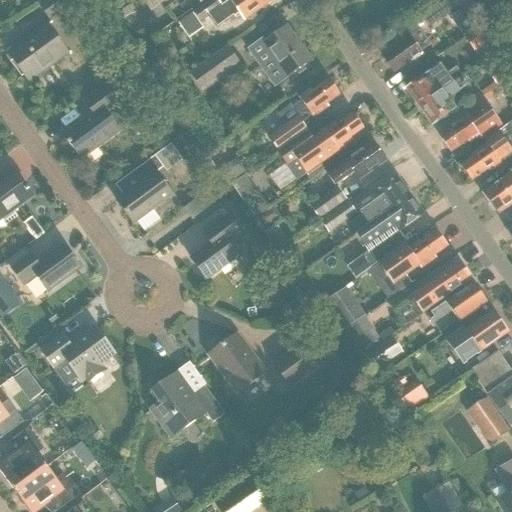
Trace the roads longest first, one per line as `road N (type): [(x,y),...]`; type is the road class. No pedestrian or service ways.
road 1 (residential): [(511,278),(312,0)]
road 2 (residential): [(144,294),(0,101)]
